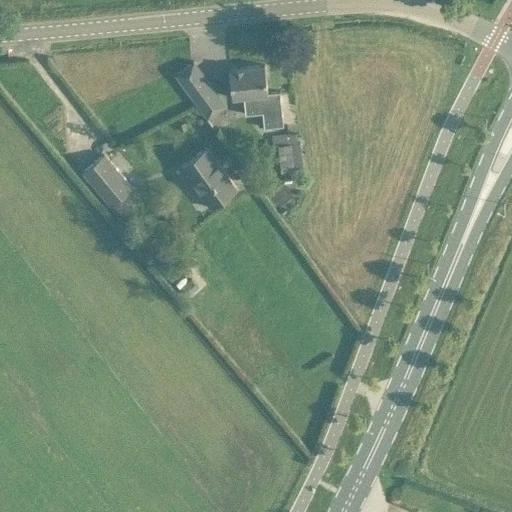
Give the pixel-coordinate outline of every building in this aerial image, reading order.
[(177,74),(189,90),(202,107),(218,94),(194,61),(177,74)] [(244,96),(245,114),(262,113),(263,128),(282,127),(280,92),(268,93),(265,64),(229,68),(232,97),(244,96)] [(272,145),(275,170),(303,167),(300,142),(298,142),(297,133),(290,133),(272,135),(273,145),(272,145)] [(192,181),(210,205),(234,187),(207,147),(177,169),(188,185),(192,181)] [(83,171),(111,205),(132,187),(104,153),(83,171)] [(235,177),(241,185),(250,178),(244,170),(235,177)] [(177,252),(162,265),(173,277),(187,265),(177,252)] [(191,278),(182,286),(189,294),(198,286),(191,278)]
